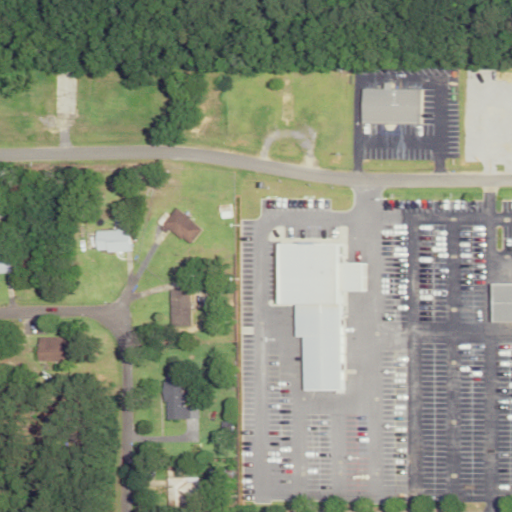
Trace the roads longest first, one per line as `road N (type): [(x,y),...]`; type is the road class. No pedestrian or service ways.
road 1 (residential): [(0,153),(175,150),(337,177),(511,177)]
road 2 (residential): [(123,511),(123,325),(94,317),(0,322)]
